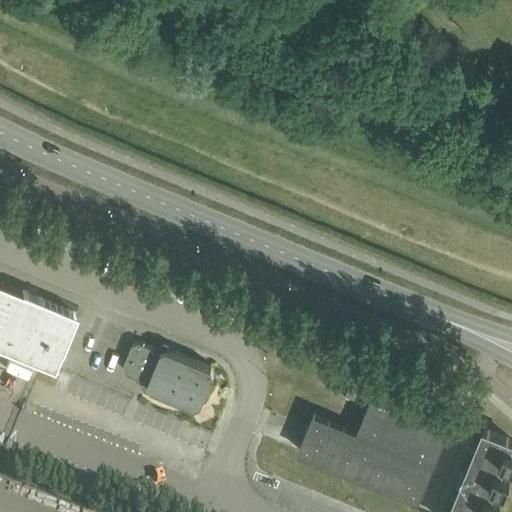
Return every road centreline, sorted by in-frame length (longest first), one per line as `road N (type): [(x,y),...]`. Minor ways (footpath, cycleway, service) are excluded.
road 1 (tertiary): [(511,347),(0,128)]
road 2 (unclassified): [(216,502),(251,409),(253,372),(242,352),(0,246)]
